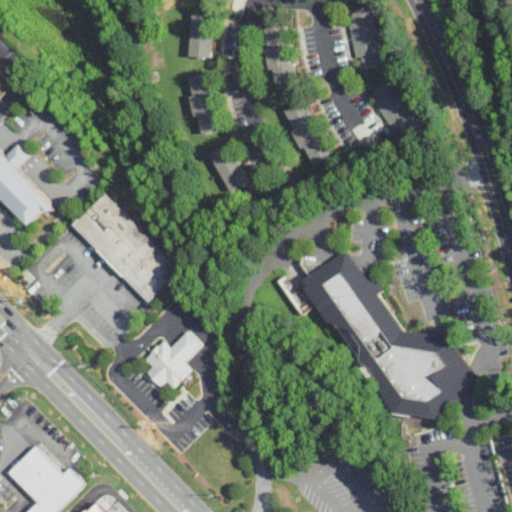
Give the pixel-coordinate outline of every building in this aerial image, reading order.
[(386,64),(373,5),(346,11),(359,70),(386,64)] [(214,57),(216,13),(193,12),(191,56),(214,57)] [(299,86),(288,23),(264,27),(274,89),(299,86)] [(199,134),(224,130),(213,71),(188,76),(199,134)] [(369,91),(394,133),(404,127),(408,134),(422,125),(392,76),(369,91)] [(331,156),(321,137),(318,139),(310,123),(313,121),(302,101),(283,111),(293,130),(290,132),(300,150),(304,147),(313,166),(331,156)] [(210,154),(232,192),(252,181),(230,142),(210,154)] [(0,151),(2,150),(7,156),(20,144),(31,156),(19,168),(53,203),(30,226),(0,194),(0,151)] [(76,223),(107,193),(182,269),(151,300),(76,223)] [(304,282),(349,249),(363,269),(373,271),(385,290),(380,293),(405,328),(450,337),(481,385),(435,417),(400,410),(363,360),(365,346),(352,327),(331,325),(304,282)] [(165,340),(172,347),(181,338),(190,329),(204,344),(195,353),(186,362),(193,369),(175,387),(168,379),(162,385),(148,371),(154,365),(146,358),(165,340)] [(39,445),(66,474),(73,467),(88,483),(57,511),(28,511),(40,501),(11,471),(39,445)] [(86,511),(100,498),(114,511),(86,511)]
